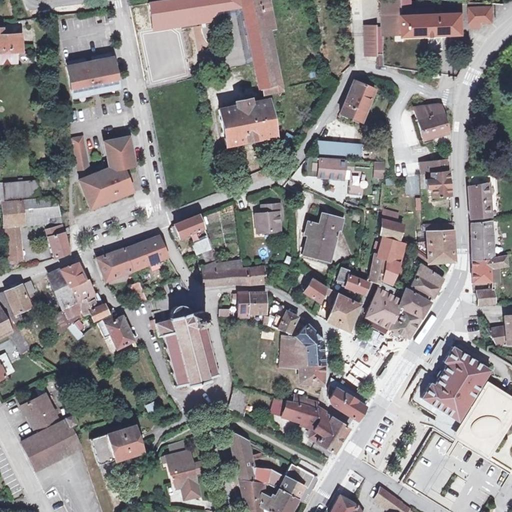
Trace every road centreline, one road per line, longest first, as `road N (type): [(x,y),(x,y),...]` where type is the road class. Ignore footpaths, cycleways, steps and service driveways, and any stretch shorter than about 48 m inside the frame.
road 1 (residential): [(161,227),(289,170),(360,67),(465,105)]
road 2 (residential): [(161,227),(120,0)]
road 3 (secondary): [(446,302),(464,248),(465,105)]
road 4 (secondary): [(347,458),(446,302)]
road 5 (residential): [(202,297),(273,289),(332,336)]
road 6 (residential): [(130,314),(181,408),(197,428),(210,423)]
road 7 (residential): [(210,423),(226,378),(202,297)]
